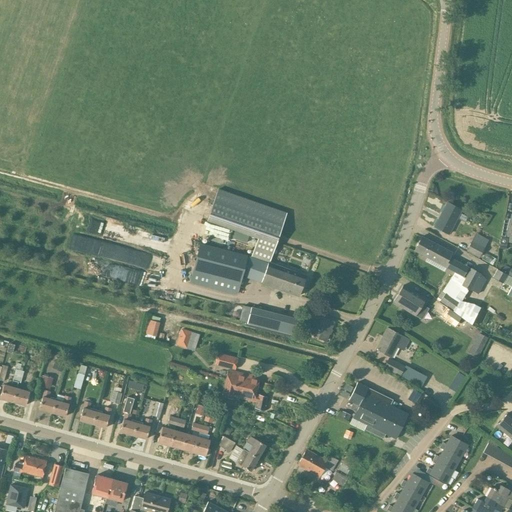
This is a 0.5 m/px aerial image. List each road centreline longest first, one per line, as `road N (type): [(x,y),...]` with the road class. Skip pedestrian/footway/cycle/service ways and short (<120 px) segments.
road 1 (unclassified): [(269,494),(387,275),(423,178),(446,154)]
road 2 (unclassified): [(269,494),(0,420)]
road 3 (tertiary): [(446,154),(434,110),(448,0)]
road 4 (residential): [(372,511),(449,414)]
